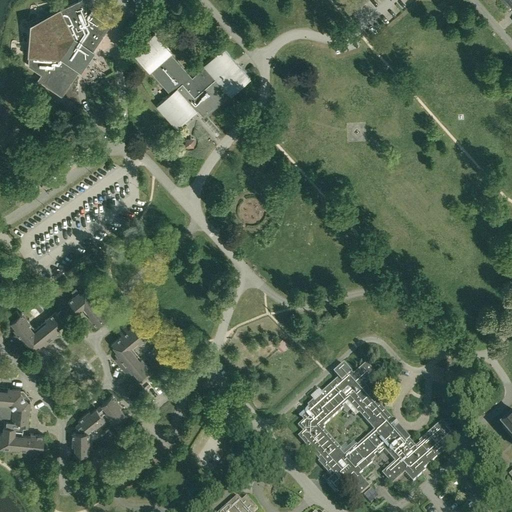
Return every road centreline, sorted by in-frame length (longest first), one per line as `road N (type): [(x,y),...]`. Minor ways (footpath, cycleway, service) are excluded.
road 1 (residential): [(441,330),(420,304),(395,292),(365,290),(292,306),(244,268)]
road 2 (residential): [(263,428),(365,338),(422,369)]
road 3 (residential): [(184,202),(260,102),(265,77),(258,61)]
road 4 (residential): [(90,338),(125,313),(130,285),(201,222)]
road 5 (residential): [(258,61),(286,36),(346,36),(391,0)]
road 6 (residential): [(118,143),(0,224)]
road 7 (residential): [(422,369),(396,408),(405,424),(419,424),(429,364)]
road 8 (residential): [(119,48),(90,67),(81,92),(118,143)]
road 9 (residential): [(62,418),(63,490),(112,489)]
